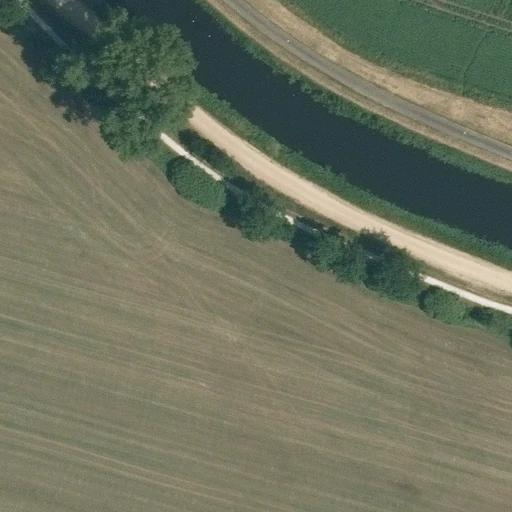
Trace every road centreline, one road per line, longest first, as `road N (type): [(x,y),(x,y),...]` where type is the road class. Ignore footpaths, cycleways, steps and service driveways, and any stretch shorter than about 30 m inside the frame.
road 1 (track): [(55,0),(186,122),(282,188),(511,285)]
road 2 (track): [(511,152),(347,86),(242,0)]
